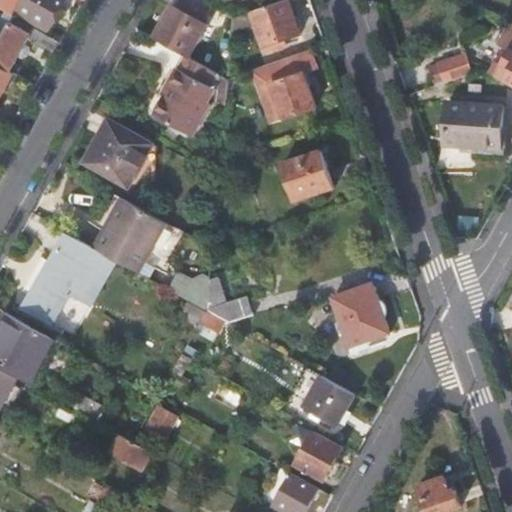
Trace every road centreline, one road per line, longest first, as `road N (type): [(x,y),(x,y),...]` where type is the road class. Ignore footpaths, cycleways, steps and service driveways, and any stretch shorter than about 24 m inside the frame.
road 1 (residential): [(343,0),(458,326)]
road 2 (residential): [(120,0),(0,212)]
road 3 (residential): [(350,511),(458,326)]
road 4 (residential): [(458,326),(511,478)]
